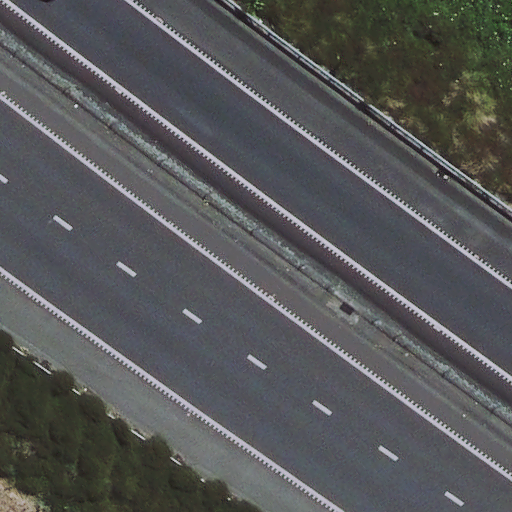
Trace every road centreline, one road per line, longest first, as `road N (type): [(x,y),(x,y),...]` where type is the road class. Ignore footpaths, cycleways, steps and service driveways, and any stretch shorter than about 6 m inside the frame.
road 1 (motorway): [(449,511),(120,290),(0,186)]
road 2 (motorway): [(118,0),(511,294)]
